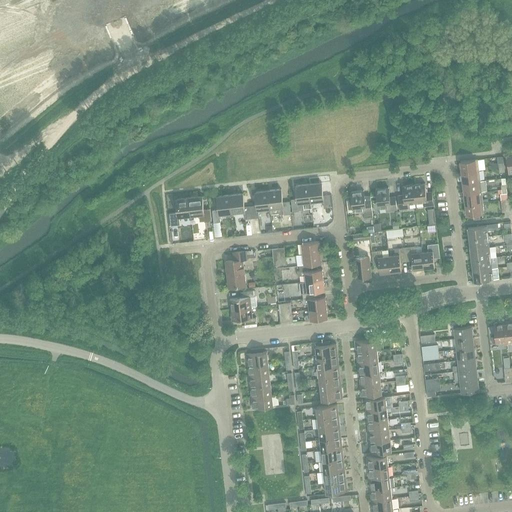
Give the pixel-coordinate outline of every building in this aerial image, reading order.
[(462,172),(479,170),(478,159),(460,161),(462,172)] [(463,183),(481,181),(479,170),(462,172),(463,183)] [(463,183),(464,193),(482,191),(481,181),(463,183)] [(322,182),(309,184),(311,201),(323,200),(324,208),(331,207),(330,195),(323,195),(322,182)] [(425,183),(414,184),(416,202),(423,202),(424,206),(434,205),(432,191),(426,192),(425,183)] [(303,202),(311,201),(309,184),(296,185),(297,198),(291,199),(292,211),(299,211),(299,210),(304,209),(303,202)] [(409,203),(416,202),(414,184),(403,186),(404,195),(398,196),(399,209),(409,208),(409,203)] [(387,211),(397,210),(396,197),(390,197),(389,187),(377,189),(379,208),(386,207),(387,211)] [(283,202),(281,189),(268,190),(270,208),(271,215),(279,214),(279,215),(291,214),(289,201),(283,202)] [(258,209),(270,208),(268,190),(256,192),(257,205),(251,206),(252,218),(259,217),(258,209)] [(365,200),(364,190),(352,192),(352,196),(346,197),(348,214),(349,214),(349,213),(355,213),(354,211),(362,210),(362,214),(364,214),(365,221),(373,220),(371,199),(365,200)] [(465,204),(483,202),(482,191),(464,193),(465,204)] [(245,219),(252,218),(251,206),(245,206),(243,193),(230,195),(232,212),(244,211),(245,219)] [(220,214),(232,212),(230,195),(217,196),(219,209),(212,210),(214,222),(221,222),(220,214)] [(202,196),(189,197),(191,215),(199,214),(200,221),(204,221),(205,221),(211,221),(210,208),(204,209),(202,196)] [(179,216),(191,215),(189,197),(176,199),(178,212),(170,213),(171,225),(180,224),(179,216)] [(502,212),(509,211),(508,199),(501,200),(502,212)] [(484,213),(483,202),(465,204),(467,215),(473,215),(480,214),(484,213)] [(185,235),(192,234),(190,223),(184,224),(185,235)] [(469,238),(488,236),(488,230),(494,230),(494,223),(487,224),(487,225),(468,227),(469,238)] [(393,230),(386,230),(387,237),(403,236),(402,229),(399,229),(393,230)] [(370,240),(369,232),(367,232),(352,234),(353,242),(370,240)] [(469,238),(471,249),(489,247),(488,236),(469,238)] [(303,254),(320,252),(319,241),(302,243),(303,254)] [(424,268),(435,267),(434,258),(440,257),(438,243),(428,244),(428,251),(423,252),(424,268)] [(414,269),(424,268),(423,252),(417,252),(416,246),(405,247),(407,261),(413,260),(414,269)] [(472,260),(491,258),(490,253),(496,252),(495,246),(489,247),(471,249),(472,260)] [(284,247),(278,248),(280,266),(286,265),(284,247)] [(401,262),(407,261),(405,247),(394,248),(395,255),(389,256),(391,272),(402,270),(401,262)] [(278,248),(272,248),(274,266),(280,266),(278,248)] [(391,272),(389,256),(383,256),(382,250),(372,251),(373,265),(379,264),(380,273),(391,272)] [(243,260),(247,259),(246,251),(233,252),(234,260),(226,261),(229,287),(246,285),(243,260)] [(317,263),(317,264),(322,263),(320,252),(303,254),(304,265),(317,263)] [(357,278),(371,276),(368,256),(355,258),(357,278)] [(472,260),(473,271),(492,268),(491,258),(472,260)] [(318,269),(317,264),(317,263),(304,265),(299,265),(300,271),(298,271),(298,276),(306,275),(306,281),(323,279),(322,268),(318,269)] [(474,282),(493,279),(492,268),(473,271),(474,282)] [(321,297),(321,296),(320,291),(325,290),(323,279),(306,281),(300,282),(301,293),(302,293),(303,299),(308,298),(321,297)] [(230,299),(231,309),(251,307),(250,297),(254,296),(253,290),(241,292),(241,297),(230,299)] [(327,307),(325,296),(321,296),(321,297),(308,298),(303,299),(304,304),(309,303),(309,309),(327,307)] [(293,320),(291,302),(285,303),(287,321),(293,320)] [(281,322),(287,321),(285,303),(278,304),(281,322)] [(252,318),(251,307),(231,309),(232,320),(244,319),(245,325),(257,323),(256,317),(252,318)] [(306,321),(311,320),(328,318),(327,307),(309,309),(310,315),(306,316),(306,321)] [(504,346),(508,345),(506,324),(498,325),(498,322),(494,323),(496,343),(503,342),(504,346)] [(455,328),(456,339),(473,336),(472,326),(455,328)] [(421,343),(435,341),(434,334),(421,336),(421,343)] [(456,339),(457,350),(474,348),(473,336),(456,339)] [(357,352),(377,350),(376,339),(355,341),(357,352)] [(317,357),(338,355),(336,343),(331,344),(319,345),(316,346),(317,357)] [(423,354),(436,352),(436,345),(422,347),(423,354)] [(458,360),(476,358),(474,348),(457,350),(458,360)] [(358,363),(379,361),(377,350),(357,352),(358,363)] [(248,365),(268,362),(267,351),(247,354),(248,365)] [(424,360),(437,359),(436,352),(423,354),(424,360)] [(317,357),(318,368),(339,365),(338,355),(317,357)] [(453,366),(453,371),(454,371),(477,369),(476,358),(458,360),(459,366),(453,366)] [(358,363),(359,374),(380,372),(379,361),(358,363)] [(249,376),(270,373),(268,362),(248,365),(249,376)] [(425,371),(438,369),(438,362),(424,364),(425,371)] [(320,378),(340,376),(339,365),(318,368),(320,378)] [(456,382),(461,382),(478,380),(477,369),(454,371),(456,382)] [(381,382),(380,372),(359,374),(360,385),(381,382)] [(249,376),(250,386),(271,384),(270,373),(249,376)] [(320,378),(321,389),(341,387),(340,376),(320,378)] [(479,390),(478,380),(461,382),(462,392),(479,390)] [(382,394),(381,382),(360,385),(362,396),(382,394)] [(251,397),(272,395),(271,384),(250,386),(251,397)] [(440,384),(426,385),(428,396),(436,395),(436,390),(441,390),(440,384)] [(343,398),(341,387),(321,389),(322,401),(343,398)] [(409,393),(398,395),(399,401),(399,406),(408,405),(408,400),(410,400),(409,393)] [(273,406),(272,395),(251,397),(253,408),(273,406)] [(366,410),(387,407),(386,396),(365,399),(366,410)] [(318,418),(339,415),(337,404),(317,407),(318,418)] [(368,421),(388,418),(387,407),(366,410),(368,421)] [(318,418),(319,428),(340,426),(339,415),(318,418)] [(368,421),(369,431),(389,429),(388,418),(368,421)] [(320,439),(341,437),(340,426),(319,428),(320,439)] [(457,441),(465,440),(463,428),(456,429),(457,441)] [(370,442),(391,440),(389,429),(369,431),(370,442)] [(309,446),(317,445),(316,436),(308,437),(309,446)] [(495,436),(493,454),(506,455),(507,437),(495,436)] [(320,439),(322,450),(342,448),(341,437),(320,439)] [(392,451),(391,440),(370,442),(371,453),(392,451)] [(323,461),(343,458),(342,448),(322,450),(323,461)] [(368,468),(388,465),(387,454),(367,457),(368,468)] [(323,461),(324,471),(345,469),(343,458),(323,461)] [(369,479),(390,476),(388,465),(368,468),(369,479)] [(325,482),(346,480),(345,469),(324,471),(325,482)] [(369,479),(370,489),(391,487),(390,476),(369,479)] [(347,491),(346,480),(325,482),(327,493),(347,491)] [(372,500),(392,498),(391,487),(370,489),(372,500)] [(372,500),(373,511),(393,508),(392,498),(372,500)]
